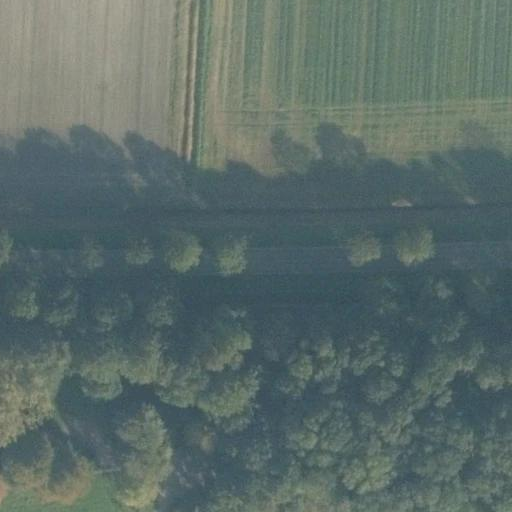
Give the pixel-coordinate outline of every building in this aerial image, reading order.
[(194,436),(201,446),(218,435),(211,424),(194,436)] [(225,446),(218,435),(201,446),(208,457),(225,446)] [(232,456),(225,446),(208,457),(215,468),(232,456)] [(232,456),(215,468),(222,478),(239,467),(232,456)] [(237,501),(258,496),(255,485),(235,490),(237,501)]
